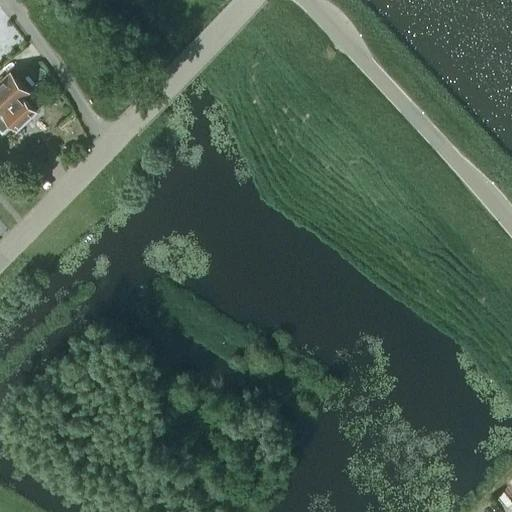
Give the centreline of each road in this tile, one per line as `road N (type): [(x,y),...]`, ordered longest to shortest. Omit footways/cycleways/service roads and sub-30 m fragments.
road 1 (unclassified): [(0,263),(247,0)]
road 2 (unclassified): [(511,224),(307,0)]
road 3 (track): [(108,148),(5,0)]
